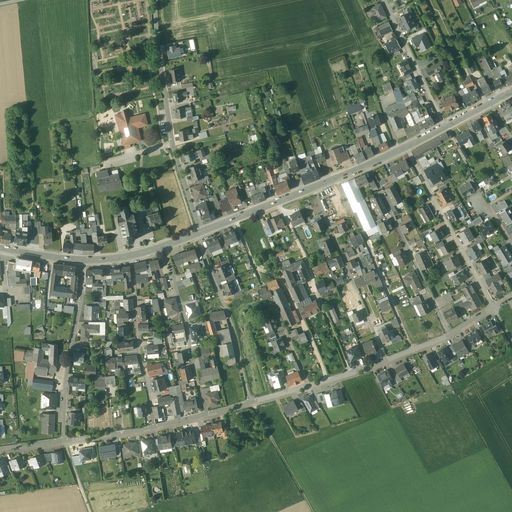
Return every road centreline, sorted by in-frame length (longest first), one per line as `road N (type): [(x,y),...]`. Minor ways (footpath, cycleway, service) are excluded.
road 1 (residential): [(492,307),(448,335),(348,373),(155,428),(63,440)]
road 2 (secondary): [(406,147),(201,232)]
road 3 (residential): [(406,147),(492,307)]
road 4 (residential): [(63,440),(83,260)]
road 5 (residential): [(171,144),(155,0)]
road 6 (residential): [(445,126),(385,0)]
road 7 (track): [(312,511),(250,402)]
road 8 (secondary): [(201,232),(83,260)]
